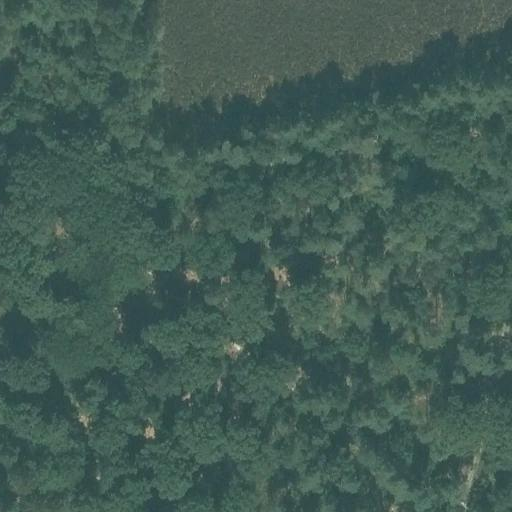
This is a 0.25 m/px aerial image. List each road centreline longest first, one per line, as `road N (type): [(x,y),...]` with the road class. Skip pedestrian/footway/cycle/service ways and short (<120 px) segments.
road 1 (track): [(0,234),(75,225),(255,373),(449,504),(448,511)]
road 2 (track): [(75,225),(148,177),(511,87)]
road 3 (track): [(449,504),(511,203)]
